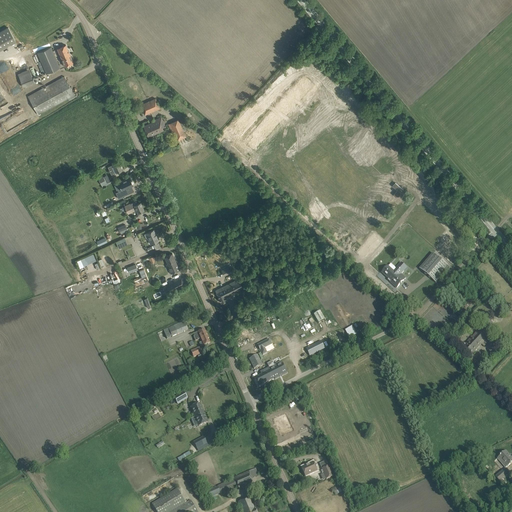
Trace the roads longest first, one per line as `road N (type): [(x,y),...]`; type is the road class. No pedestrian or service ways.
road 1 (unclassified): [(249,400),(85,21),(67,0)]
road 2 (primary): [(511,250),(300,0)]
road 3 (unclassified): [(511,408),(414,317),(249,400)]
road 4 (unclassified): [(297,511),(249,400)]
